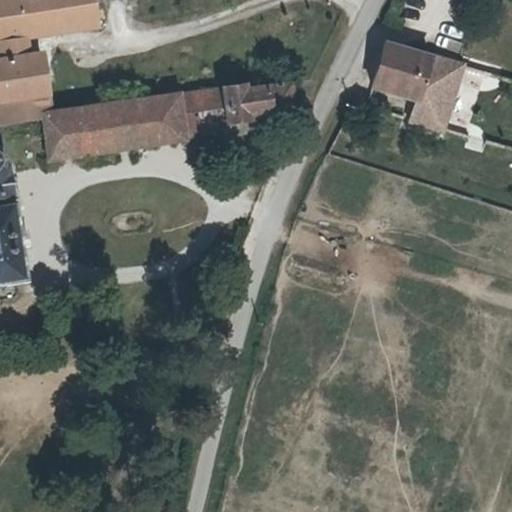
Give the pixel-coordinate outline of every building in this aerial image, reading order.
[(0,0),(0,123),(40,117),(45,116),(47,116),(44,92),(29,93),(22,36),(96,24),(93,0),(0,0)] [(487,78),(382,47),(369,89),(416,104),(411,123),(442,133),(457,83),(482,91),(487,78)] [(217,88),(219,110),(221,124),(245,122),(244,118),(292,110),(290,99),(288,91),(287,83),(244,89),(243,89),(243,84),(217,88)] [(177,117),(192,114),(219,110),(217,88),(172,95),(173,96),(174,105),(177,117)] [(180,127),(194,126),(192,114),(177,117),(174,105),(173,96),(172,95),(125,103),(132,151),(182,143),(180,127)] [(112,152),(132,151),(125,103),(76,111),(76,118),(78,125),(79,134),(107,130),(111,148),(112,152)] [(45,116),(40,117),(47,163),(112,152),(111,148),(107,130),(79,134),(78,125),(76,118),(76,111),(47,116),(45,116)] [(180,127),(182,143),(197,141),(194,126),(180,127)] [(0,287),(23,283),(13,203),(8,203),(4,166),(0,166),(0,287)]
